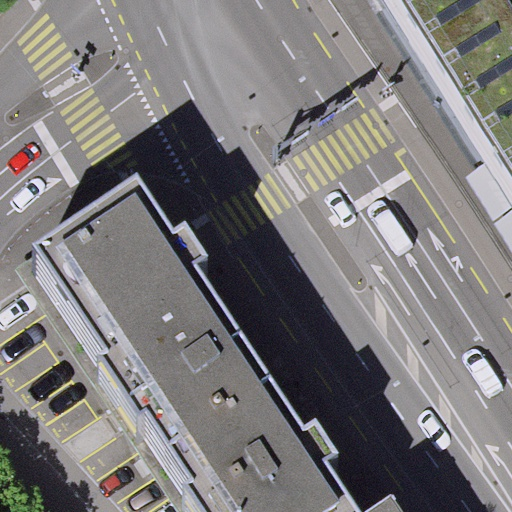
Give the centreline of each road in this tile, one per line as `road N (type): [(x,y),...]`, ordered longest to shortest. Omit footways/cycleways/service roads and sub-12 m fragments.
road 1 (primary): [(179,70),(279,252),(465,511)]
road 2 (primary): [(511,414),(253,0)]
road 3 (residential): [(0,193),(179,70)]
road 4 (residential): [(87,0),(0,89)]
